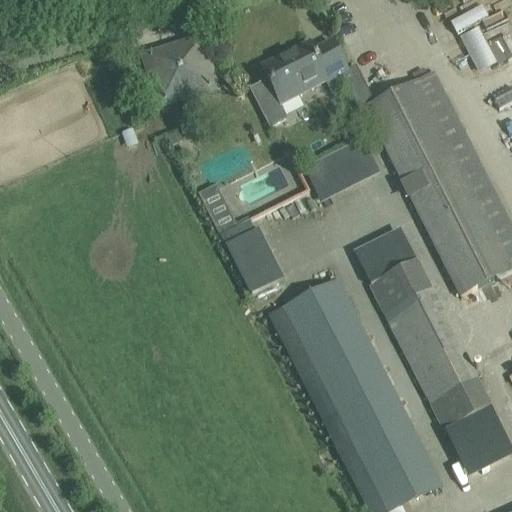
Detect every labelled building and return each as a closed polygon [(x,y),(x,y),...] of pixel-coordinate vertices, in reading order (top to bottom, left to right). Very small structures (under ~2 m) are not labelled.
[(465,42),(481,74),(499,64),(483,33),(465,42)] [(262,71),(269,84),(250,94),(270,131),(288,121),(281,107),(347,74),(341,63),(332,45),(314,55),(309,47),(262,71)] [(210,92),(203,68),(197,49),(150,63),(163,106),(210,92)] [(367,112),(376,130),(461,300),(511,274),(511,234),(431,80),(367,112)] [(290,152),(317,207),(381,176),(364,139),(302,169),(294,150),(290,152)] [(255,299),(290,283),(265,230),(230,246),(255,299)] [(444,434),(491,411),(418,264),(369,288),(384,318),(430,407),(444,434)] [(402,511),(444,491),(339,283),(335,274),(321,281),(325,290),(282,312),(383,511),(402,511)]
